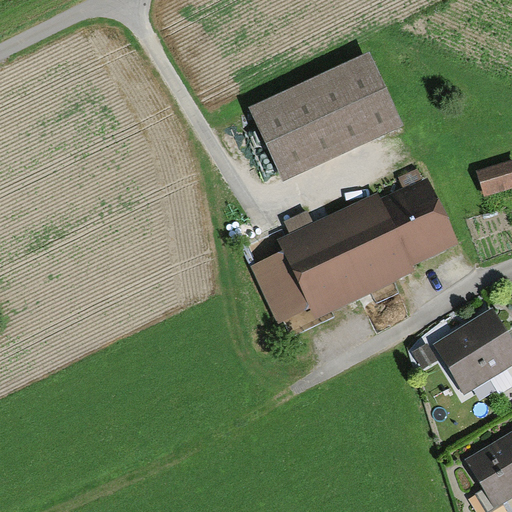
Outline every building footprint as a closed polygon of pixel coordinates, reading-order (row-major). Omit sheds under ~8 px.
[(368,56),(248,113),(281,182),(401,126),(368,56)] [(511,165),(476,175),(482,197),(511,188),(511,165)] [(425,178),(282,246),(316,317),(459,250),(425,178)] [(511,346),(492,313),(435,348),(464,396),(511,367),(511,346)] [(511,433),(464,461),(493,510),(511,499),(511,433)]
